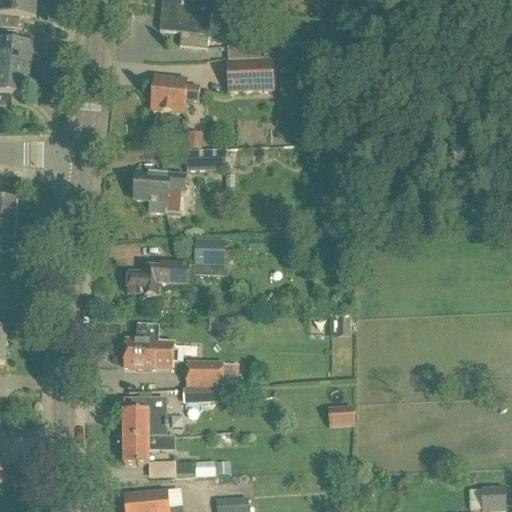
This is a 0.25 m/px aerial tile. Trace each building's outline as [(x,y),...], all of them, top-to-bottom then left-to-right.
[(0,30),(19,32),(20,20),(36,22),(38,0),(0,0),(0,5),(0,30)] [(212,10),(212,11),(226,13),(226,0),(162,0),(162,5),(212,10)] [(285,3),(257,1),(256,13),(284,15),(285,3)] [(180,49),(208,52),(212,11),(212,10),(162,5),(160,34),(181,36),(180,49)] [(0,70),(31,73),(33,49),(18,47),(19,35),(0,33),(0,70)] [(228,50),(228,63),(243,62),(261,62),(260,48),(232,50),(228,50)] [(228,66),(229,96),(275,95),(274,76),(274,64),(245,65),(228,66)] [(0,108),(11,110),(13,98),(28,100),(31,73),(0,70),(0,108)] [(152,114),(184,117),(185,104),(199,106),(200,91),(155,86),(152,114)] [(188,136),(187,151),(201,152),(202,137),(188,136)] [(186,154),(186,175),(226,174),(226,173),(234,173),(233,154),(226,154),(226,153),(186,154)] [(149,216),(167,217),(169,195),(186,197),(187,178),(171,176),(171,179),(137,175),(134,204),(150,205),(149,216)] [(226,178),(226,194),(236,194),(236,178),(226,178)] [(329,195),(329,207),(345,208),(345,196),(329,195)] [(0,230),(16,232),(18,204),(0,202),(0,230)] [(0,277),(5,278),(6,259),(14,260),(16,232),(0,230),(0,277)] [(194,269),(192,269),(162,267),(162,272),(146,271),(145,276),(129,275),(128,298),(144,299),(144,300),(159,301),(160,288),(191,290),(191,280),(224,282),(227,245),(196,244),(194,269)] [(222,321),(210,321),(210,331),(222,331),(222,321)] [(337,340),(350,340),(350,322),(337,322),(337,340)] [(125,372),(155,373),(156,369),(174,370),(176,347),(160,346),(161,329),(137,328),(137,344),(126,343),(125,372)] [(187,365),(187,392),(224,391),(225,366),(187,365)] [(185,393),(186,405),(221,404),(221,393),(224,393),(224,391),(187,392),(187,393),(185,393)] [(124,415),(124,441),(175,441),(175,440),(167,440),(167,403),(128,403),(128,415),(124,415)] [(329,413),(330,433),(356,431),(355,411),(329,413)] [(124,467),(149,467),(149,466),(149,455),(175,455),(175,441),(124,441),(124,467)] [(176,467),(176,482),(181,482),(196,482),(196,481),(196,480),(208,480),(217,480),(216,467),(176,467)] [(230,467),(216,467),(217,480),(231,480),(230,467)] [(481,492),(481,511),(506,511),(506,491),(481,492)] [(185,492),(172,493),(173,506),(186,505),(185,492)] [(183,511),(170,511),(169,511),(168,495),(125,499),(126,511),(183,511)] [(249,511),(249,501),(217,503),(217,511),(249,511)]
